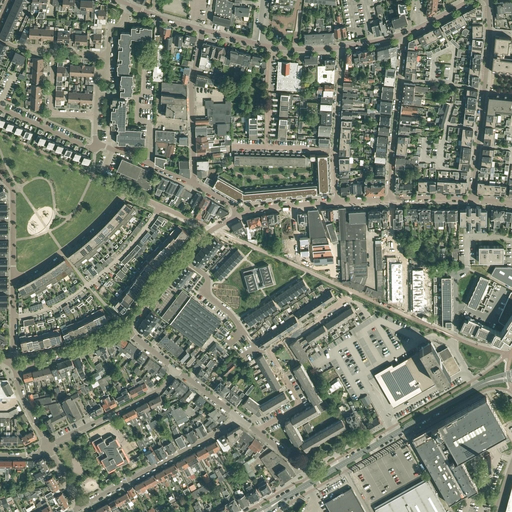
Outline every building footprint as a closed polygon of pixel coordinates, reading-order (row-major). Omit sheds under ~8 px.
[(39,0),(40,4),(39,7),(42,7),(41,8),(39,8),(39,13),(36,18),(44,18),(45,18),(46,11),(48,3),(47,3),(46,0),(39,0)] [(69,7),(69,0),(63,0),(63,2),(60,2),(60,5),(60,11),(63,11),(65,11),(66,7),(69,7)] [(73,12),(77,12),(78,8),(78,6),(75,6),(75,2),(74,0),(69,0),(69,7),(69,9),(72,9),(73,12)] [(78,8),(77,12),(77,14),(82,14),(84,10),(87,10),(87,0),(85,0),(81,0),(81,8),(78,8)] [(92,18),(95,18),(96,14),(96,9),(93,8),(93,6),(93,0),(87,0),(87,10),(93,10),(92,18)] [(216,0),(214,15),(213,15),(213,22),(229,26),(229,25),(232,15),(232,13),(233,10),(234,2),(228,1),(228,0),(216,0)] [(241,0),(234,0),(234,2),(233,10),(232,13),(232,15),(229,25),(233,26),(236,14),(244,15),(244,20),(248,21),(249,16),(248,16),(249,8),(243,7),(243,5),(239,5),(240,3),(241,3),(241,0)] [(13,6),(12,6),(22,10),(24,6),(15,2),(14,4),(14,3),(14,4),(13,5),(13,6)] [(392,18),(393,21),(394,26),(408,22),(406,18),(407,16),(408,16),(405,15),(404,12),(407,11),(405,2),(403,3),(402,2),(398,2),(398,8),(396,9),(395,7),(389,9),(391,15),(399,13),(400,15),(392,18)] [(507,17),(506,14),(503,2),(495,2),(496,18),(501,18),(505,29),(511,30),(511,29),(509,25),(507,17)] [(503,2),(506,14),(511,14),(511,10),(511,2),(506,2),(503,2)] [(96,9),(96,14),(107,15),(107,5),(101,5),(101,10),(96,9)] [(19,15),(22,10),(12,6),(13,7),(12,8),(12,9),(11,9),(10,11),(19,15)] [(476,17),(475,6),(462,13),(466,19),(471,16),(471,17),(476,17)] [(426,15),(427,17),(429,16),(430,15),(436,12),(437,12),(437,8),(436,8),(426,7),(427,7),(427,8),(426,8),(425,12),(426,13),(426,15)] [(8,16),(17,20),(19,15),(10,11),(10,13),(9,13),(9,14),(10,14),(9,15),(8,16)] [(106,24),(107,15),(96,14),(95,18),(101,19),(100,24),(106,24)] [(461,14),(456,17),(461,26),(466,23),(461,14)] [(391,31),(395,30),(394,26),(393,21),(390,22),(389,19),(388,19),(387,15),(384,16),(385,17),(389,30),(390,30),(391,31)] [(15,25),(17,20),(8,16),(8,18),(8,17),(7,18),(8,18),(7,19),(6,21),(15,25)] [(380,22),(383,32),(384,32),(384,33),(388,32),(384,22),(382,23),(381,17),(379,17),(379,18),(379,20),(380,22)] [(451,19),(456,28),(461,26),(456,17),(451,19)] [(372,26),(374,35),(379,34),(380,33),(380,34),(383,34),(383,33),(383,32),(380,22),(379,20),(379,18),(376,19),(377,25),(375,25),(372,26)] [(451,19),(446,22),(451,31),(456,28),(451,19)] [(4,26),(13,30),(15,25),(6,21),(5,23),(5,24),(5,25),(4,25),(5,25),(4,26)] [(446,34),(451,31),(446,22),(441,25),(446,34)] [(472,30),(483,30),(482,25),(482,22),(478,22),(478,25),(476,25),(472,25),(472,30)] [(131,27),(131,33),(131,38),(135,38),(135,39),(140,39),(140,38),(143,38),(142,39),(147,40),(147,39),(151,39),(152,28),(148,28),(148,27),(140,26),(140,25),(137,25),(137,26),(136,26),(136,27),(135,27),(135,25),(132,25),(132,27),(131,27)] [(154,45),(159,45),(163,45),(165,45),(166,37),(169,37),(170,34),(171,32),(170,32),(171,28),(160,25),(160,28),(160,35),(155,35),(154,45)] [(3,29),(2,31),(11,35),(13,30),(4,26),(3,27),(3,28),(3,29),(2,29),(3,29)] [(434,29),(439,39),(444,36),(442,31),(440,28),(439,26),(438,27),(434,29)] [(56,27),(55,33),(59,33),(58,41),(64,42),(64,32),(58,32),(59,27),(56,27)] [(70,34),(73,34),(73,28),(70,28),(70,32),(64,32),(64,42),(69,42),(70,34)] [(75,44),(81,44),(82,35),(76,34),(76,30),(75,30),(75,28),(73,28),(73,34),(73,36),(76,36),(75,44)] [(91,33),(91,37),(91,38),(102,39),(102,29),(97,29),(97,34),(91,33)] [(434,29),(428,31),(433,41),(438,38),(438,39),(439,39),(434,29)] [(119,37),(119,38),(117,38),(117,41),(119,41),(118,49),(119,49),(119,53),(130,54),(130,50),(131,50),(131,45),(130,45),(130,43),(131,43),(131,38),(131,33),(130,33),(130,32),(129,32),(129,31),(126,31),(126,32),(125,32),(125,30),(122,30),(122,32),(121,32),(121,36),(121,37),(119,37)] [(0,36),(8,40),(11,35),(2,31),(1,33),(0,33),(1,33),(0,35),(0,34),(0,35),(0,36)] [(23,31),(19,41),(24,43),(28,34),(23,31)] [(87,37),(91,37),(91,33),(91,31),(88,31),(88,35),(82,35),(81,44),(87,44),(87,37)] [(423,34),(428,43),(433,41),(428,31),(423,34)] [(188,47),(189,44),(191,35),(186,34),(184,42),(183,42),(182,46),(188,47)] [(423,34),(418,36),(423,46),(428,43),(423,34)] [(172,40),(171,47),(177,47),(177,44),(182,44),(182,35),(176,35),(175,41),(172,40)] [(408,49),(418,50),(414,49),(414,45),(421,42),(423,46),(418,36),(408,41),(408,49)] [(511,57),(504,57),(504,54),(510,54),(510,52),(511,37),(495,36),(493,51),(494,51),(494,56),(493,55),(491,71),(511,73),(511,57)] [(101,48),(102,39),(91,38),(90,43),(96,43),(96,48),(101,48)] [(211,45),(210,44),(211,43),(208,43),(208,44),(203,43),(199,64),(206,65),(208,56),(211,45)] [(388,45),(390,54),(397,53),(398,45),(396,43),(393,44),(393,45),(392,45),(392,44),(388,45)] [(163,45),(159,45),(154,45),(153,68),(153,71),(152,81),(162,81),(163,71),(161,71),(163,45)] [(211,45),(208,56),(210,57),(210,59),(208,65),(211,66),(213,59),(213,56),(214,56),(216,46),(211,45)] [(227,48),(216,46),(214,56),(220,57),(220,60),(224,61),(226,56),(225,56),(227,48)] [(385,56),(383,48),(383,47),(378,48),(378,49),(377,49),(377,48),(376,48),(376,49),(376,58),(376,60),(380,59),(381,61),(384,60),(384,58),(385,56)] [(236,63),(239,52),(239,51),(238,50),(236,50),(235,50),(234,51),(233,51),(234,50),(230,49),(230,50),(230,60),(226,58),(225,64),(229,65),(230,63),(236,64),(235,67),(236,63)] [(371,50),(367,51),(368,60),(369,64),(373,63),(373,62),(374,62),(374,64),(373,64),(373,65),(372,68),(371,68),(371,71),(372,71),(372,72),(375,72),(375,60),(374,52),(375,52),(375,49),(374,49),(372,49),(371,50)] [(369,64),(368,60),(367,51),(366,50),(363,50),(363,51),(360,52),(362,61),(362,65),(362,66),(363,69),(364,69),(364,66),(365,66),(364,63),(363,63),(363,62),(364,61),(365,61),(367,64),(369,64)] [(362,65),(362,61),(360,52),(360,51),(356,51),(356,52),(354,52),(356,67),(354,67),(354,71),(357,71),(357,67),(358,67),(359,66),(359,65),(362,65)] [(16,63),(20,54),(15,52),(11,61),(16,63)] [(243,52),(239,52),(236,63),(239,64),(238,68),(241,69),(245,53),(244,54),(243,53),(243,52)] [(351,52),(346,53),(345,67),(344,80),(352,81),(353,77),(348,76),(348,72),(347,72),(348,68),(348,65),(353,65),(352,52),(351,52)] [(117,57),(118,57),(118,58),(116,58),(116,61),(118,61),(117,69),(118,69),(118,74),(122,74),(129,74),(129,70),(130,70),(130,65),(129,65),(129,63),(130,63),(130,58),(130,54),(119,53),(118,54),(117,54),(117,57)] [(245,53),(241,69),(240,73),(243,74),(244,68),(244,67),(244,65),(247,66),(248,64),(250,54),(246,53),(246,54),(245,54),(245,53)] [(20,54),(16,63),(21,66),(26,57),(21,54),(20,54)] [(266,74),(266,62),(261,62),(262,58),(262,57),(261,57),(260,56),(257,55),(256,56),(253,55),(252,57),(251,56),(250,60),(251,60),(251,62),(249,69),(248,68),(247,71),(248,71),(248,70),(248,69),(251,69),(252,65),(255,66),(255,63),(260,64),(261,65),(262,66),(262,67),(262,74),(266,74)] [(332,59),(332,57),(329,57),(329,59),(325,59),(325,61),(322,61),(322,66),(318,66),(318,70),(318,82),(334,83),(334,79),(334,78),(335,65),(335,59),(332,59)] [(58,61),(58,71),(69,72),(69,67),(64,67),(64,62),(58,61)] [(301,91),(302,69),(298,69),(298,63),(278,61),(278,65),(276,65),(276,69),(278,69),(277,89),(301,91)] [(385,75),(394,76),(395,68),(386,67),(384,67),(380,66),(376,66),(376,68),(386,69),(385,75)] [(190,68),(184,67),(183,73),(182,82),(187,83),(189,74),(190,68)] [(69,76),(69,72),(58,71),(57,81),(63,81),(63,76),(69,76)] [(207,75),(197,73),(196,79),(213,83),(214,80),(206,78),(207,75)] [(120,77),(121,77),(121,78),(121,77),(121,78),(119,78),(119,81),(121,81),(120,90),(121,90),(121,94),(120,94),(127,95),(127,94),(128,94),(132,94),(132,90),(133,90),(133,86),(132,86),(132,83),(133,83),(133,78),(133,74),(129,74),(122,74),(121,74),(120,74),(120,77)] [(382,83),(391,84),(394,84),(394,76),(385,75),(383,75),(382,75),(381,78),(382,79),(382,83)] [(196,79),(195,84),(205,86),(205,84),(212,85),(217,86),(217,87),(217,86),(221,87),(222,84),(217,83),(213,83),(196,79)] [(187,103),(187,98),(187,84),(162,81),(161,114),(187,117),(188,117),(188,114),(187,114),(187,106),(187,103)] [(56,85),(56,92),(56,95),(67,95),(67,91),(62,90),(62,85),(56,85)] [(208,115),(213,115),(231,115),(231,100),(231,92),(225,91),(226,101),(225,101),(226,103),(207,104),(208,115)] [(67,100),(67,95),(56,95),(55,105),(61,105),(61,100),(67,100)] [(486,112),(511,115),(511,98),(488,96),(486,112)] [(111,114),(126,114),(126,106),(127,99),(127,98),(120,98),(113,98),(113,102),(111,102),(111,106),(112,106),(112,109),(111,114)] [(332,110),(332,102),(305,101),(305,103),(307,103),(307,108),(332,110)] [(380,112),(388,113),(390,113),(391,109),(391,104),(381,103),(380,109),(371,108),(370,113),(380,114),(380,112)] [(331,118),(332,110),(318,110),(310,109),(310,112),(322,113),(322,117),(331,118)] [(126,114),(111,114),(111,118),(111,120),(110,120),(110,124),(111,124),(111,128),(119,129),(125,129),(126,122),(126,121),(126,114)] [(196,123),(196,124),(213,123),(217,123),(226,123),(231,123),(231,122),(231,116),(231,115),(213,115),(213,120),(209,120),(209,118),(196,118),(196,123)] [(12,130),(15,124),(6,120),(4,126),(7,128),(6,129),(10,131),(11,131),(11,130),(12,130)] [(231,123),(226,123),(217,123),(217,129),(214,129),(214,130),(214,133),(214,135),(219,134),(231,134),(231,123)] [(12,130),(21,134),(24,128),(15,124),(12,130)] [(24,128),(21,134),(30,138),(33,132),(24,128)] [(133,144),(134,129),(125,129),(119,129),(119,132),(117,132),(117,141),(118,142),(118,144),(126,144),(126,143),(133,144)] [(134,129),(133,144),(145,144),(145,136),(141,136),(141,129),(134,129)] [(175,143),(179,143),(187,144),(188,144),(188,142),(188,137),(179,137),(179,140),(174,139),(175,131),(156,130),(155,155),(165,157),(166,156),(168,145),(169,145),(170,142),(175,143)] [(44,145),(47,138),(38,134),(35,141),(44,145)] [(53,148),(56,142),(47,138),(44,145),(53,148)] [(386,151),(387,141),(372,140),(371,146),(372,147),(376,147),(376,150),(386,151)] [(62,152),(65,146),(56,142),(53,148),(62,152)] [(175,143),(170,142),(169,145),(168,145),(166,156),(172,158),(175,146),(175,143)] [(62,152),(71,156),(73,150),(65,146),(62,152)] [(79,160),(82,154),(73,150),(71,156),(79,160)] [(82,154),(79,160),(88,164),(91,158),(82,154)] [(212,187),(237,201),(238,200),(240,201),(241,203),(243,203),(243,199),(245,199),(246,200),(317,194),(322,194),(322,192),(330,191),(330,187),(329,186),(330,186),(330,180),(329,180),(329,179),(330,179),(330,173),(329,173),(329,172),(330,172),(329,166),(328,165),(329,165),(329,159),(329,161),(324,161),(324,156),(328,156),(328,157),(329,157),(329,155),(315,155),(315,154),(310,154),(310,157),(305,157),(305,165),(310,165),(310,159),(318,159),(319,185),(316,184),(313,185),(313,182),(311,182),(311,185),(308,185),(308,183),(306,183),(306,185),(303,186),(303,183),(301,183),(301,186),(298,186),(298,183),(296,184),(296,186),(293,187),(292,184),(290,184),(291,187),(288,187),(287,184),(285,184),(286,187),(283,187),(282,185),(280,185),(281,188),(277,188),(277,185),(275,185),(275,188),(272,188),(272,186),(270,186),(270,188),(267,189),(267,186),(265,186),(265,189),(262,189),(262,186),(260,187),(260,189),(257,190),(257,187),(255,187),(255,190),(252,190),(252,187),(250,188),(250,190),(247,190),(247,188),(245,188),(245,191),(245,192),(244,192),(218,177),(212,187)] [(166,158),(155,155),(155,163),(164,167),(165,165),(164,165),(164,161),(166,161),(166,158)] [(399,156),(396,156),(395,162),(412,163),(418,163),(418,155),(414,155),(411,155),(411,156),(414,156),(414,159),(411,158),(411,160),(404,160),(405,157),(404,157),(404,155),(399,155),(399,156)] [(133,181),(139,184),(142,185),(144,181),(146,182),(146,180),(146,181),(147,178),(145,177),(148,170),(142,168),(142,167),(122,158),(117,170),(121,172),(120,175),(129,179),(129,180),(133,182),(133,181)] [(188,178),(190,176),(189,167),(179,167),(180,170),(178,173),(188,177),(188,178)] [(405,184),(405,192),(412,192),(411,177),(417,177),(416,169),(414,169),(414,171),(410,171),(410,178),(409,178),(409,183),(405,184)] [(363,185),(364,185),(364,180),(365,180),(365,176),(363,176),(363,180),(360,181),(360,183),(357,183),(357,192),(363,192),(363,185)] [(364,185),(364,194),(385,193),(385,176),(383,176),(365,176),(365,180),(364,180),(364,185)] [(165,178),(161,177),(156,186),(158,187),(156,191),(155,194),(157,194),(160,187),(165,178)] [(204,182),(209,185),(212,180),(207,177),(204,182)] [(169,180),(165,178),(160,187),(157,194),(159,195),(162,189),(164,190),(169,180)] [(342,182),(345,182),(346,182),(347,182),(347,183),(346,183),(347,186),(347,187),(345,187),(341,187),(341,193),(344,193),(350,193),(349,186),(349,183),(349,181),(349,179),(346,179),(344,179),(341,179),(342,182)] [(150,182),(146,181),(146,180),(146,182),(144,181),(142,185),(139,184),(133,181),(133,182),(132,184),(150,191),(151,187),(150,186),(151,185),(149,184),(150,182)] [(165,195),(167,196),(169,191),(173,182),(170,181),(165,190),(167,191),(165,195)] [(178,184),(173,182),(169,191),(167,196),(169,197),(171,193),(173,193),(178,184)] [(177,200),(183,189),(184,187),(180,185),(175,194),(174,195),(172,199),(174,200),(173,200),(171,204),(170,205),(173,206),(177,200)] [(188,191),(183,189),(177,200),(179,202),(181,199),(183,201),(185,198),(188,191)] [(197,192),(194,197),(193,199),(192,199),(189,204),(194,207),(201,195),(200,194),(198,193),(197,192)] [(200,205),(195,214),(196,214),(196,215),(198,212),(207,198),(202,195),(200,199),(199,199),(199,201),(197,204),(200,205)] [(210,200),(207,198),(198,212),(196,215),(195,217),(197,218),(203,207),(205,208),(210,200)] [(208,210),(203,220),(205,221),(206,219),(216,203),(214,202),(211,200),(206,209),(208,210)] [(131,214),(135,210),(132,207),(134,205),(128,202),(127,203),(126,202),(125,203),(122,207),(131,214)] [(209,223),(210,221),(211,220),(210,219),(212,215),(214,216),(220,205),(217,204),(216,203),(206,219),(205,221),(209,223)] [(229,210),(221,206),(214,218),(216,219),(217,218),(220,216),(221,216),(228,212),(229,210)] [(480,210),(480,207),(480,206),(475,206),(475,211),(470,211),(470,206),(466,206),(466,207),(466,210),(462,210),(460,210),(460,224),(462,224),(466,224),(466,227),(466,228),(470,228),(470,224),(475,224),(475,228),(486,228),(486,224),(486,210),(484,210),(480,210)] [(133,216),(131,214),(122,207),(121,208),(118,212),(127,219),(129,221),(133,216)] [(363,277),(367,277),(367,262),(366,239),(366,231),(366,229),(366,221),(365,217),(365,210),(359,211),(358,211),(356,211),(355,211),(354,211),(355,211),(349,211),(348,211),(346,212),(345,207),(340,208),(339,208),(339,217),(340,233),(340,239),(342,282),(361,291),(364,285),(356,281),(356,282),(351,279),(351,271),(354,271),(354,276),(363,275),(363,277)] [(383,210),(380,210),(380,218),(383,218),(383,228),(384,228),(384,227),(386,227),(386,222),(386,220),(389,220),(389,209),(388,209),(388,208),(386,208),(385,209),(382,209),(383,210)] [(318,210),(318,209),(312,210),(309,210),(308,210),(310,237),(308,237),(308,243),(313,243),(312,242),(328,241),(326,236),(318,210)] [(326,224),(330,222),(330,212),(328,212),(328,209),(321,209),(326,224)] [(402,209),(395,209),(396,219),(393,219),(394,228),(401,228),(401,219),(402,219),(402,209)] [(129,221),(127,219),(118,212),(114,216),(123,224),(124,226),(129,221)] [(298,224),(299,224),(304,223),(304,226),(307,225),(306,213),(302,213),(302,212),(301,213),(301,212),(299,212),(299,213),(297,213),(298,224)] [(118,228),(123,224),(114,216),(113,217),(110,221),(118,228)] [(259,216),(253,217),(256,228),(259,227),(260,227),(262,227),(261,224),(259,216)] [(256,230),(256,228),(253,217),(249,218),(247,219),(249,226),(246,227),(247,230),(247,233),(248,239),(251,239),(250,230),(250,231),(256,230)] [(245,228),(241,220),(236,223),(241,231),(243,230),(245,234),(247,233),(247,230),(246,227),(245,228)] [(106,225),(114,233),(118,228),(110,221),(106,225)] [(332,241),(338,239),(336,232),(332,222),(330,222),(326,224),(332,241)] [(238,233),(241,231),(236,223),(231,225),(234,231),(232,232),(231,233),(238,236),(239,234),(238,233)] [(110,237),(114,233),(106,225),(102,229),(110,237)] [(174,229),(185,239),(189,234),(178,225),(174,229)] [(105,242),(110,237),(102,229),(97,233),(105,242)] [(181,243),(184,238),(185,239),(174,229),(170,233),(181,243)] [(101,246),(105,242),(97,233),(93,237),(101,246)] [(166,238),(176,246),(180,242),(180,243),(181,243),(170,233),(170,234),(167,238),(166,238)] [(96,250),(101,246),(93,237),(88,241),(96,250)] [(211,241),(218,247),(219,248),(223,243),(214,237),(211,241)] [(309,255),(308,243),(308,237),(300,238),(299,238),(300,248),(301,255),(309,255)] [(172,251),(176,246),(176,247),(176,246),(166,238),(163,242),(161,241),(172,251)] [(210,240),(206,245),(215,251),(218,247),(211,241),(210,240)] [(84,245),(91,254),(93,256),(98,252),(96,250),(88,241),(84,245)] [(158,245),(168,254),(172,250),(172,251),(161,241),(158,245)] [(308,243),(309,255),(313,257),(314,262),(333,260),(333,255),(328,241),(312,242),(313,243),(308,243)] [(93,256),(91,254),(84,245),(79,249),(86,258),(88,260),(93,256)] [(164,258),(167,254),(168,255),(168,254),(158,245),(157,246),(158,246),(154,250),(164,258)] [(203,249),(210,254),(211,255),(215,251),(206,245),(203,249)] [(503,254),(503,249),(503,246),(479,246),(479,249),(479,258),(479,262),(503,262),(503,257),(505,257),(505,254),(503,254)] [(202,248),(199,252),(207,259),(210,254),(203,249),(202,248)] [(79,249),(74,252),(81,262),(86,258),(79,249)] [(238,249),(234,252),(241,259),(244,255),(238,249)] [(150,254),(160,262),(163,258),(164,259),(164,258),(154,250),(150,254)] [(81,262),(74,252),(69,256),(77,267),(83,263),(81,262)] [(195,256),(202,262),(204,263),(207,259),(199,252),(195,256)] [(234,252),(231,256),(237,262),(241,259),(234,252)] [(150,254),(146,258),(155,266),(159,262),(160,263),(160,262),(150,254)] [(194,255),(191,260),(199,266),(202,262),(195,256),(194,255)] [(234,265),(237,262),(231,256),(228,259),(234,265)] [(65,259),(62,261),(60,263),(68,274),(72,272),(73,270),(65,259)] [(231,269),(234,265),(228,259),(224,263),(231,269)] [(389,259),(389,267),(391,267),(402,267),(402,262),(396,262),(396,259),(389,259)] [(155,268),(146,261),(146,260),(142,264),(151,273),(151,272),(155,268)] [(55,266),(63,278),(67,275),(68,274),(60,263),(57,265),(55,266)] [(224,263),(221,266),(227,272),(231,269),(224,263)] [(147,278),(151,273),(142,264),(141,265),(143,266),(139,271),(137,269),(147,278)] [(181,268),(181,269),(189,275),(193,270),(185,264),(181,268)] [(274,284),(268,264),(259,267),(252,269),(243,271),(249,291),(258,288),(265,286),(274,284)] [(50,269),(58,281),(62,278),(63,278),(55,266),(52,268),(50,269)] [(217,269),(224,276),(227,272),(221,266),(217,269)] [(181,268),(178,272),(186,279),(189,275),(181,269),(181,268)] [(58,281),(50,269),(45,273),(51,282),(51,283),(52,285),(58,281)] [(147,278),(137,269),(133,274),(144,283),(143,283),(147,278)] [(220,279),(224,276),(217,269),(214,273),(220,279)] [(178,272),(174,277),(183,283),(186,279),(178,272)] [(46,286),(51,283),(51,282),(45,273),(40,276),(46,286)] [(144,283),(133,274),(135,275),(131,279),(141,288),(141,287),(140,287),(144,283)] [(478,280),(487,284),(489,279),(485,277),(480,275),(478,280)] [(35,279),(42,291),(47,288),(46,286),(40,276),(35,279)] [(174,277),(171,281),(179,288),(183,283),(174,277)] [(42,291),(35,279),(30,282),(35,292),(36,294),(42,291)] [(128,285),(137,293),(137,292),(141,288),(131,279),(131,280),(133,281),(129,286),(128,285)] [(299,282),(304,289),(308,286),(303,279),(299,282)] [(487,284),(478,280),(476,285),(485,289),(487,284)] [(24,285),(30,295),(35,292),(30,282),(24,285)] [(299,282),(295,284),(300,292),(304,289),(299,282)] [(296,295),(300,292),(295,284),(291,287),(296,295)] [(24,285),(19,287),(20,289),(18,289),(18,297),(22,295),(24,298),(30,295),(24,285)] [(124,289),(134,297),(137,293),(128,285),(125,289),(124,289)] [(476,285),(474,290),(482,294),(485,289),(476,285)] [(287,290),(292,297),(296,295),(291,287),(287,290)] [(120,293),(131,302),(130,302),(134,297),(124,289),(120,293)] [(167,326),(170,323),(198,345),(201,347),(209,336),(221,320),(197,301),(190,296),(182,290),(182,291),(168,309),(162,317),(160,320),(167,326)] [(288,300),(292,297),(287,290),(283,292),(288,300)] [(330,290),(325,293),(330,300),(335,297),(330,290)] [(383,291),(377,291),(375,290),(373,295),(383,300),(383,291)] [(482,294),(474,290),(472,295),(480,299),(482,294)] [(467,332),(468,330),(482,337),(482,335),(490,338),(490,339),(499,343),(504,336),(509,340),(511,335),(511,291),(511,292),(510,293),(499,318),(501,319),(499,322),(504,325),(500,332),(468,317),(467,321),(464,319),(460,329),(467,332)] [(283,292),(279,295),(284,303),(288,300),(283,292)] [(127,306),(131,302),(120,293),(120,294),(117,298),(128,307),(127,306)] [(326,303),(330,300),(325,293),(321,296),(326,303)] [(279,305),(284,303),(279,295),(274,298),(279,305)] [(472,295),(469,300),(478,304),(480,299),(472,295)] [(326,303),(321,296),(317,299),(322,306),(326,303)] [(128,307),(117,298),(118,299),(114,304),(123,312),(128,307)] [(273,299),(268,302),(273,309),(278,306),(273,299)] [(322,306),(317,299),(313,301),(317,309),(322,306)] [(478,304),(469,300),(467,305),(476,309),(478,304)] [(317,309),(313,301),(308,304),(313,312),(317,309)] [(269,312),(273,309),(268,302),(264,304),(269,312)] [(260,307),(265,315),(269,312),(264,304),(260,307)] [(308,304),(304,307),(309,314),(313,312),(308,304)] [(260,307),(256,310),(261,317),(265,315),(260,307)] [(304,307),(300,310),(304,317),(309,314),(304,307)] [(356,314),(351,307),(347,310),(352,317),(356,314)] [(97,310),(103,323),(108,320),(102,308),(97,310)] [(103,323),(97,310),(92,313),(97,325),(98,325),(103,323)] [(151,310),(148,315),(156,321),(160,317),(151,310)] [(256,310),(252,312),(257,320),(261,317),(256,310)] [(304,317),(300,310),(295,313),(300,320),(304,317)] [(347,310),(342,313),(347,320),(352,317),(347,310)] [(253,323),(257,320),(252,312),(248,315),(253,323)] [(87,317),(92,328),(93,328),(98,326),(98,325),(97,325),(92,313),(86,315),(87,317)] [(293,313),(288,316),(290,318),(295,326),(299,323),(293,313)] [(347,320),(342,313),(338,315),(343,323),(347,320)] [(145,319),(152,325),(153,326),(156,321),(148,315),(145,319)] [(253,323),(248,315),(244,318),(249,325),(253,323)] [(338,315),(334,318),(339,326),(343,323),(338,315)] [(93,328),(92,328),(87,317),(82,319),(87,331),(88,331),(93,328)] [(290,318),(286,321),(291,329),(295,326),(290,318)] [(334,318),(330,321),(334,328),(339,326),(334,318)] [(82,319),(77,322),(82,333),(83,333),(88,331),(87,331),(82,319)] [(144,319),(141,323),(141,324),(142,324),(149,330),(149,329),(152,325),(145,319),(144,319)] [(227,320),(224,323),(229,329),(232,326),(227,320)] [(83,333),(82,333),(77,322),(77,321),(72,323),(71,323),(77,336),(83,334),(83,333)] [(286,331),(291,329),(286,321),(281,324),(286,331)] [(330,331),(334,328),(330,321),(325,324),(330,331)] [(67,327),(72,338),(77,336),(71,323),(72,323),(66,325),(67,327)] [(139,329),(138,330),(142,333),(143,332),(146,335),(150,330),(149,329),(149,330),(142,324),(141,324),(138,328),(139,329)] [(277,327),(282,334),(286,331),(281,324),(277,327)] [(323,325),(319,328),(324,335),(328,333),(323,325)] [(221,326),(218,329),(224,334),(227,331),(221,326)] [(66,340),(72,338),(67,327),(62,330),(66,340)] [(278,337),(282,334),(277,327),(273,330),(278,337)] [(57,343),(63,341),(59,328),(53,330),(54,330),(57,343)] [(319,328),(315,331),(319,338),(324,335),(319,328)] [(51,344),(57,343),(54,330),(53,330),(48,332),(51,344)] [(273,340),(278,337),(273,330),(268,333),(273,340)] [(162,338),(158,341),(158,342),(163,346),(164,345),(170,338),(166,334),(167,333),(165,331),(160,336),(162,338)] [(315,341),(319,338),(315,331),(310,334),(315,341)] [(48,332),(42,333),(43,334),(46,345),(51,344),(48,332)] [(269,343),(273,340),(268,333),(264,335),(269,343)] [(23,350),(29,348),(26,336),(25,334),(19,336),(23,350)] [(32,335),(31,335),(35,347),(34,347),(34,348),(40,346),(37,335),(37,334),(32,335)] [(40,347),(46,345),(43,334),(37,335),(40,346),(40,347)] [(311,344),(315,341),(310,334),(306,337),(311,344)] [(31,335),(26,336),(29,348),(29,349),(34,347),(35,347),(31,335),(32,335),(31,335)] [(269,343),(264,335),(260,338),(265,346),(269,343)] [(174,338),(172,336),(170,338),(164,345),(168,350),(169,349),(175,342),(172,339),(174,338)] [(128,340),(126,339),(125,339),(122,337),(116,345),(119,347),(118,349),(120,351),(124,346),(125,344),(128,340)] [(175,342),(169,349),(173,354),(174,353),(180,346),(177,343),(181,339),(179,338),(175,342)] [(265,346),(260,338),(256,341),(260,348),(265,346)] [(290,344),(293,349),(300,344),(297,340),(290,344)] [(123,352),(125,354),(133,344),(129,341),(125,346),(124,346),(120,351),(118,353),(119,354),(119,353),(120,354),(121,352),(122,353),(123,352)] [(216,342),(210,349),(213,351),(216,348),(220,352),(223,349),(216,342)] [(431,342),(419,348),(419,349),(420,350),(378,375),(375,376),(386,394),(388,393),(395,406),(408,398),(450,374),(460,369),(447,347),(437,353),(431,342)] [(115,357),(113,352),(109,344),(106,345),(112,358),(115,357)] [(133,352),(134,350),(137,347),(133,344),(125,354),(129,357),(129,356),(131,358),(133,355),(135,353),(133,352)] [(300,344),(293,349),(295,353),(303,348),(300,344)] [(103,359),(105,358),(100,346),(95,348),(97,355),(100,354),(103,359)] [(181,346),(180,346),(174,353),(178,358),(179,357),(186,349),(185,350),(181,346)] [(184,361),(190,354),(187,351),(190,348),(189,346),(186,349),(179,357),(183,361),(184,361)] [(295,353),(298,358),(306,353),(303,348),(295,353)] [(223,349),(222,351),(223,353),(222,355),(227,359),(230,355),(226,352),(223,349)] [(190,354),(184,361),(188,365),(196,358),(192,355),(195,352),(194,350),(191,353),(190,354)] [(139,356),(137,354),(134,359),(132,358),(131,359),(131,360),(134,362),(136,359),(142,363),(145,359),(147,356),(147,355),(142,352),(139,356)] [(307,358),(309,357),(306,353),(298,358),(301,362),(307,358)] [(76,367),(79,375),(81,379),(85,377),(82,368),(83,368),(83,366),(83,364),(83,363),(79,355),(72,357),(76,366),(75,366),(76,367)] [(258,364),(265,359),(263,355),(255,359),(258,364)] [(144,365),(149,369),(155,362),(150,358),(147,362),(144,365)] [(268,364),(265,359),(258,364),(260,368),(268,364)] [(65,370),(62,361),(57,363),(60,372),(62,371),(64,377),(65,377),(65,376),(66,376),(64,372),(66,371),(65,370)] [(197,373),(196,374),(200,378),(210,364),(212,362),(210,361),(208,363),(206,365),(204,369),(202,367),(200,369),(198,368),(196,371),(197,372),(197,373)] [(213,361),(210,364),(200,378),(204,381),(212,371),(210,369),(212,366),(215,362),(213,361)] [(226,366),(227,367),(221,372),(225,376),(235,366),(231,361),(226,366)] [(95,365),(100,373),(105,370),(103,366),(102,367),(100,362),(95,365)] [(153,375),(157,370),(160,366),(155,362),(149,369),(152,372),(151,374),(153,375)] [(270,368),(268,364),(260,368),(263,373),(270,368)] [(313,403),(320,399),(300,364),(293,368),(313,403)] [(45,377),(45,376),(49,375),(51,380),(54,379),(50,366),(43,368),(45,377)] [(161,366),(155,373),(153,376),(155,378),(157,375),(161,377),(166,370),(161,366)] [(45,377),(43,368),(38,369),(41,378),(43,377),(44,382),(47,381),(45,376),(45,377)] [(273,373),(270,368),(263,373),(265,377),(273,373)] [(41,378),(38,369),(32,370),(35,379),(34,379),(34,381),(35,384),(38,383),(37,379),(41,378)] [(31,370),(23,373),(25,380),(26,385),(29,384),(29,382),(34,381),(34,379),(33,378),(31,370)] [(265,377),(268,381),(276,377),(273,373),(265,377)] [(104,377),(98,380),(100,384),(100,386),(103,391),(105,390),(106,389),(105,387),(108,385),(106,380),(104,377)] [(278,382),(276,377),(268,381),(271,386),(278,382)] [(132,381),(133,383),(138,393),(144,390),(148,388),(146,384),(145,382),(144,380),(143,380),(137,383),(135,378),(132,379),(132,381)] [(176,385),(179,382),(175,378),(170,384),(174,388),(176,385)] [(8,381),(8,380),(7,379),(0,379),(0,397),(2,397),(1,391),(3,388),(2,385),(8,381)] [(231,379),(227,381),(228,382),(219,393),(220,393),(221,394),(220,394),(221,395),(222,396),(223,396),(224,397),(230,389),(227,387),(233,380),(231,379)] [(218,392),(219,393),(228,382),(227,381),(225,380),(223,384),(220,382),(218,384),(216,383),(213,388),(214,389),(215,390),(214,390),(215,390),(216,391),(217,392),(217,391),(218,392)] [(341,385),(338,380),(326,389),(329,394),(341,385)] [(13,392),(8,381),(2,385),(3,388),(1,391),(2,397),(16,397),(13,392)] [(175,396),(175,395),(184,384),(181,381),(175,389),(177,390),(174,393),(173,394),(175,396)] [(281,386),(278,382),(271,386),(273,390),(281,386)] [(136,394),(138,393),(133,383),(131,383),(132,385),(128,388),(133,396),(136,394)] [(185,390),(188,387),(184,384),(175,395),(177,396),(180,393),(182,394),(185,390)] [(245,393),(248,395),(255,387),(252,385),(245,393)] [(226,399),(229,402),(236,393),(234,391),(236,388),(236,387),(234,386),(231,389),(225,397),(227,398),(226,399)] [(192,390),(189,387),(186,391),(182,395),(184,396),(180,400),(181,401),(180,402),(181,402),(186,398),(192,390)] [(186,398),(181,402),(182,403),(183,402),(184,403),(187,400),(189,401),(195,394),(196,393),(192,390),(186,398)] [(122,393),(125,400),(131,397),(128,391),(124,393),(124,392),(122,393)] [(64,399),(62,400),(61,400),(56,402),(48,404),(48,407),(53,416),(49,417),(47,418),(45,416),(43,417),(50,431),(55,428),(53,424),(69,416),(71,420),(81,415),(74,401),(80,398),(78,392),(69,396),(68,396),(64,398),(65,398),(63,399),(64,399)] [(288,400),(284,392),(261,406),(260,407),(263,413),(265,412),(265,413),(288,400)] [(31,402),(33,407),(41,404),(48,402),(52,401),(51,396),(47,397),(47,396),(34,399),(32,393),(28,394),(31,402)] [(119,403),(125,400),(122,393),(119,394),(120,395),(117,397),(119,403)] [(236,393),(229,402),(233,404),(234,403),(236,405),(245,394),(243,393),(241,393),(239,395),(236,393)] [(103,398),(100,400),(103,404),(106,410),(111,407),(105,396),(105,395),(105,394),(102,396),(102,397),(103,398)] [(108,394),(105,395),(105,396),(111,407),(117,404),(114,398),(113,396),(110,398),(108,394)] [(160,395),(155,398),(160,409),(162,408),(160,405),(164,403),(160,395)] [(200,406),(205,400),(200,395),(197,399),(194,402),(197,404),(200,406)] [(364,406),(371,402),(367,395),(360,399),(364,406)] [(248,397),(243,404),(254,412),(259,406),(248,397)] [(502,425),(486,397),(437,424),(412,438),(430,471),(449,504),(477,488),(466,467),(461,459),(483,446),(507,433),(504,428),(502,425)] [(163,415),(160,409),(155,398),(149,401),(153,409),(157,407),(159,412),(158,413),(160,416),(163,415)] [(90,400),(91,402),(89,402),(91,406),(88,408),(92,416),(98,414),(94,405),(93,406),(91,403),(93,402),(91,399),(90,400)] [(329,407),(324,399),(316,403),(321,412),(329,407)] [(94,404),(93,402),(91,403),(93,406),(94,405),(98,414),(104,411),(101,405),(100,403),(97,404),(96,403),(94,404)] [(152,410),(150,408),(147,402),(142,405),(147,416),(149,418),(149,420),(151,419),(148,412),(152,410)] [(350,405),(353,411),(350,413),(351,415),(346,418),(351,425),(350,426),(351,427),(352,427),(352,428),(357,425),(356,425),(357,424),(358,425),(359,424),(360,423),(355,413),(359,411),(354,403),(350,405)] [(291,418),(295,425),(319,412),(314,404),(291,418)] [(142,405),(136,408),(139,413),(142,412),(144,418),(145,417),(147,416),(142,405)] [(186,415),(181,406),(171,411),(174,416),(176,421),(178,424),(187,419),(185,416),(186,415)] [(209,420),(217,409),(214,407),(207,412),(210,414),(207,418),(209,420)] [(134,409),(129,411),(132,417),(134,421),(135,423),(137,422),(134,416),(137,414),(134,409)] [(215,420),(216,419),(221,412),(217,409),(209,420),(204,424),(205,427),(211,422),(211,421),(212,420),(214,421),(215,420)] [(134,421),(132,417),(129,411),(123,414),(123,415),(127,422),(130,420),(131,422),(134,427),(136,426),(135,423),(134,421)] [(377,427),(382,424),(377,416),(378,416),(376,411),(374,412),(376,417),(372,419),(377,427)] [(22,422),(28,419),(24,412),(18,415),(22,422)] [(226,416),(221,412),(216,419),(221,423),(224,419),(226,416)] [(203,435),(207,433),(202,424),(200,425),(197,420),(201,418),(199,415),(194,418),(203,435)] [(203,435),(194,418),(192,419),(196,427),(194,429),(199,437),(203,435)] [(371,430),(377,427),(372,419),(368,422),(365,418),(363,419),(366,424),(367,423),(371,430)] [(148,423),(151,428),(158,424),(157,421),(156,419),(148,423)] [(287,426),(285,427),(295,445),(302,441),(290,419),(285,422),(287,426)] [(346,427),(342,419),(301,443),(305,450),(346,427)] [(209,432),(212,430),(211,428),(217,425),(214,421),(207,427),(209,432)] [(193,440),(197,438),(193,429),(191,431),(186,423),(184,424),(193,440)] [(313,431),(308,423),(304,425),(308,434),(313,431)] [(183,445),(187,444),(182,434),(180,435),(176,427),(175,427),(174,424),(172,425),(174,427),(183,445)] [(189,442),(193,440),(184,424),(180,426),(181,429),(184,427),(186,433),(185,434),(189,442)] [(25,443),(37,437),(33,430),(34,430),(31,426),(29,427),(31,431),(22,436),(22,437),(17,437),(17,440),(24,440),(25,443)] [(179,447),(183,445),(174,427),(171,429),(176,437),(174,438),(179,447)] [(233,442),(236,438),(238,435),(243,429),(241,427),(238,427),(227,433),(230,437),(233,443),(233,442)] [(237,442),(238,443),(247,431),(243,429),(238,435),(236,438),(238,439),(236,441),(237,442)] [(240,445),(240,444),(243,439),(245,440),(250,434),(247,431),(238,443),(236,445),(238,447),(240,445)] [(168,443),(173,451),(177,449),(172,441),(174,440),(171,434),(169,435),(168,436),(167,436),(170,442),(168,443)] [(247,442),(245,444),(244,444),(241,448),(243,450),(254,436),(250,434),(245,440),(247,442)] [(113,438),(111,435),(103,439),(101,436),(92,441),(98,452),(98,451),(100,454),(96,456),(100,464),(103,462),(109,472),(116,468),(116,467),(122,464),(123,464),(130,460),(122,447),(121,447),(120,444),(116,436),(113,438)] [(227,448),(228,449),(231,447),(228,443),(228,442),(226,438),(224,435),(220,437),(226,448),(227,447),(227,448)] [(144,442),(142,437),(136,440),(141,448),(154,440),(153,438),(148,440),(144,442)] [(223,451),(228,449),(227,448),(227,447),(226,448),(220,437),(221,438),(217,440),(217,439),(216,439),(219,444),(221,447),(223,451)] [(248,453),(258,440),(254,437),(248,445),(250,447),(246,452),(248,453)] [(169,453),(173,451),(168,443),(165,438),(162,439),(161,440),(169,453)] [(248,453),(249,455),(253,450),(255,451),(262,442),(258,440),(248,453)] [(163,456),(167,454),(160,441),(157,442),(160,446),(158,447),(163,456)] [(218,453),(219,452),(218,450),(217,450),(217,449),(220,447),(216,441),(211,444),(215,451),(217,453),(218,453)] [(159,458),(163,456),(158,447),(156,448),(154,444),(152,445),(159,458)] [(215,454),(216,456),(219,455),(218,453),(217,453),(215,451),(211,444),(206,446),(210,453),(213,451),(214,455),(215,454)] [(151,463),(158,459),(151,445),(149,446),(151,451),(146,454),(151,463)] [(208,455),(207,454),(210,453),(206,446),(201,449),(207,459),(208,458),(209,460),(211,459),(208,455)] [(211,465),(209,463),(208,463),(207,461),(208,461),(208,460),(209,460),(208,458),(207,459),(201,449),(197,451),(200,458),(203,456),(209,466),(211,465)] [(281,483),(295,474),(287,461),(272,450),(261,458),(277,481),(278,480),(281,483)] [(255,459),(261,453),(258,451),(255,455),(254,454),(252,456),(255,459)] [(195,452),(190,455),(195,463),(196,465),(194,465),(195,467),(198,466),(197,464),(198,463),(197,462),(200,460),(195,452)] [(194,466),(194,465),(196,465),(195,463),(190,455),(186,457),(189,464),(192,462),(194,466)] [(242,463),(238,455),(233,457),(238,465),(239,465),(242,463)] [(33,460),(29,460),(30,466),(34,466),(37,464),(39,468),(41,467),(46,464),(43,457),(37,460),(37,459),(33,461),(33,460)] [(186,465),(189,464),(186,457),(181,460),(186,470),(188,469),(186,465)] [(186,470),(181,460),(176,462),(180,469),(182,467),(185,473),(189,471),(188,469),(186,470)] [(175,476),(174,477),(175,479),(178,477),(177,475),(175,471),(178,470),(175,463),(170,466),(175,476)] [(42,478),(46,476),(44,473),(50,470),(46,464),(41,467),(43,471),(35,475),(38,480),(42,478)] [(173,477),(174,477),(175,476),(170,466),(165,469),(169,475),(171,474),(173,477)] [(166,477),(169,475),(165,469),(160,471),(166,481),(167,480),(168,480),(166,477)] [(164,485),(165,484),(168,482),(167,480),(166,481),(160,471),(155,474),(159,480),(161,479),(164,485)] [(202,475),(206,483),(211,481),(207,473),(202,475)] [(49,475),(46,476),(42,478),(43,481),(46,480),(49,485),(56,482),(53,476),(50,477),(49,475)] [(149,477),(153,485),(156,484),(155,483),(158,481),(154,475),(149,477)] [(155,487),(153,485),(149,477),(144,480),(148,486),(151,485),(152,488),(153,488),(155,487)] [(271,490),(266,479),(257,484),(263,494),(266,492),(266,491),(267,491),(267,492),(271,490)] [(375,509),(376,511),(446,511),(443,507),(428,479),(427,479),(375,509)] [(145,488),(148,486),(144,480),(140,482),(145,492),(146,492),(147,493),(148,492),(145,488)] [(48,496),(48,497),(58,492),(57,489),(59,487),(56,482),(49,485),(46,487),(48,490),(51,489),(52,491),(49,493),(50,495),(48,496)] [(144,493),(145,495),(147,494),(147,493),(146,492),(145,492),(140,482),(135,485),(138,492),(140,495),(144,493)] [(248,486),(255,498),(256,497),(257,498),(260,496),(261,496),(261,495),(260,496),(260,495),(256,488),(253,489),(252,486),(251,483),(248,485),(248,486)] [(133,486),(128,489),(131,495),(130,495),(132,499),(135,498),(133,495),(136,493),(133,486)] [(255,498),(248,486),(246,487),(249,492),(246,493),(251,501),(251,502),(251,501),(254,500),(255,500),(255,499),(254,499),(255,498)] [(364,511),(351,487),(325,502),(330,511),(364,511)] [(235,511),(237,510),(238,511),(238,510),(239,510),(239,509),(239,508),(240,508),(234,498),(232,500),(229,494),(226,489),(224,491),(235,511)] [(237,499),(242,508),(242,507),(243,508),(244,507),(244,506),(246,505),(237,491),(237,490),(235,491),(238,498),(237,499)] [(249,503),(250,503),(245,494),(243,495),(240,490),(237,491),(246,505),(247,505),(248,505),(249,504),(249,503)] [(57,503),(65,499),(62,493),(60,494),(59,491),(58,492),(48,497),(47,498),(48,501),(54,498),(57,503)] [(234,511),(235,511),(224,491),(222,492),(228,502),(225,504),(230,511),(234,511)] [(122,495),(125,503),(127,506),(129,509),(131,508),(128,503),(131,501),(130,498),(127,492),(122,495)] [(127,506),(125,503),(122,495),(116,499),(121,507),(124,505),(125,507),(127,506)] [(54,511),(61,511),(62,511),(65,510),(63,508),(69,505),(65,499),(57,503),(59,506),(61,505),(63,508),(57,511),(56,509),(54,511)] [(110,502),(112,508),(114,510),(117,509),(118,511),(122,511),(118,505),(115,499),(110,502)] [(220,506),(218,503),(217,501),(216,499),(214,500),(218,507),(219,510),(217,511),(223,511),(220,507),(220,506)] [(199,508),(202,507),(198,500),(195,502),(196,504),(194,506),(196,511),(197,511),(201,511),(200,509),(199,508)] [(42,504),(46,511),(51,511),(52,511),(47,501),(45,502),(42,504)] [(108,503),(102,506),(105,511),(109,511),(112,511),(111,509),(108,503)]
